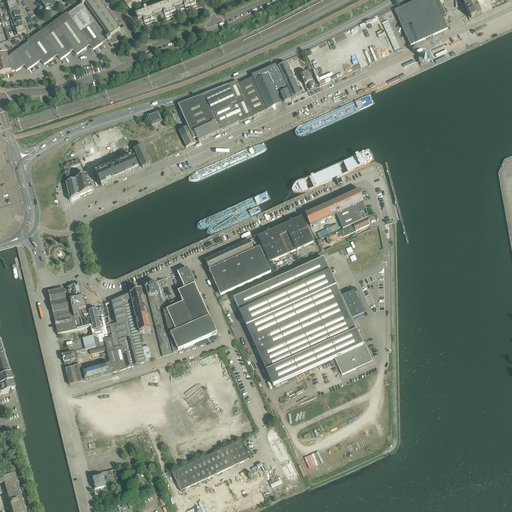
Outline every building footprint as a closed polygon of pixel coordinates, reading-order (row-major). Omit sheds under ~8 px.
[(39,0),(46,9),(48,7),(50,8),(52,10),(61,3),(58,0),(39,0)] [(81,5),(107,41),(107,42),(108,41),(109,42),(110,43),(112,44),(114,44),(116,44),(117,43),(118,42),(119,40),(120,38),(120,37),(119,35),(119,34),(118,32),(120,31),(98,0),(88,0),(87,1),(86,0),(85,0),(80,4),(81,5)] [(122,0),(131,11),(141,4),(137,0),(122,0)] [(163,6),(147,12),(147,10),(147,9),(146,9),(145,9),(144,9),(144,10),(144,11),(142,11),(142,13),(134,17),(134,16),(134,17),(136,21),(136,20),(137,20),(139,24),(141,30),(203,8),(200,2),(199,0),(179,0),(168,4),(167,2),(166,1),(165,1),(165,2),(164,2),(164,3),(162,4),(163,6)] [(434,0),(418,0),(394,11),(410,47),(448,30),(434,0)] [(9,10),(18,7),(16,2),(7,5),(9,10)] [(107,41),(81,5),(68,15),(67,13),(27,42),(28,43),(10,56),(11,57),(8,57),(12,73),(15,72),(16,73),(21,69),(21,68),(20,66),(23,64),(28,71),(37,64),(38,64),(38,63),(36,61),(39,59),(44,66),(54,59),(54,58),(53,56),(56,54),(60,61),(70,54),(70,53),(69,51),(72,49),(77,56),(86,49),(87,48),(86,47),(85,46),(88,44),(93,51),(103,44),(103,43),(101,41),(104,39),(106,41),(107,41)] [(23,22),(21,17),(13,20),(10,21),(12,26),(23,22)] [(24,26),(23,22),(12,26),(14,31),(24,28),(24,26)] [(382,31),(381,29),(381,28),(380,27),(379,26),(378,26),(377,25),(375,25),(374,26),(372,27),(371,29),(371,30),(370,31),(371,33),(371,34),(372,35),(374,36),(375,37),(376,37),(377,37),(378,37),(379,36),(380,35),(381,34),(382,33),(382,31)] [(26,33),(24,28),(14,31),(16,37),(26,33)] [(370,37),(370,35),(369,34),(369,33),(368,32),(366,31),(365,31),(364,31),(362,31),(361,32),(360,33),(359,33),(359,35),(359,36),(358,37),(359,38),(359,39),(360,41),(361,41),(362,42),(364,42),(365,42),(366,42),(368,41),(369,39),(370,38),(370,37)] [(386,42),(386,40),(385,38),(383,37),(381,37),(380,37),(378,38),(378,39),(377,40),(377,42),(377,44),(378,45),(379,46),(381,46),(383,46),(385,45),(386,44),(386,43),(386,42)] [(373,48),(373,47),(373,46),(372,45),(371,44),(370,43),(369,43),(368,43),(366,43),(365,44),(364,46),(363,48),(364,49),(365,51),(366,52),(368,52),(369,52),(370,51),(371,51),(372,50),(373,48)] [(333,48),(332,47),(332,46),(331,45),(330,44),(329,44),(328,44),(327,44),(326,44),(325,45),(325,47),(324,48),(325,49),(325,51),(327,52),(328,52),(329,52),(330,52),(331,51),(332,49),(333,48)] [(316,56),(316,55),(316,54),(315,53),(314,52),(313,51),(312,51),(310,52),(309,53),(308,54),(308,56),(308,57),(309,59),(311,59),(312,59),(314,59),(315,58),(316,57),(316,56)] [(337,57),(336,56),(336,55),(335,54),(333,53),(332,53),(331,53),(330,54),(329,54),(329,56),(328,57),(329,59),(330,60),(331,61),(332,61),(334,61),(335,60),(336,59),(337,57)] [(8,55),(0,56),(0,75),(12,73),(8,57),(8,55)] [(305,87),(308,93),(315,90),(300,55),(292,59),(305,86),(307,85),(308,86),(305,87)] [(419,59),(422,66),(426,64),(426,63),(432,61),(431,57),(426,59),(425,57),(419,59)] [(341,66),(341,64),(340,63),(339,62),(338,62),(337,62),(335,62),(334,62),(334,63),(333,64),(332,66),(333,67),(333,69),(335,70),(336,70),(338,70),(339,69),(340,68),(341,68),(341,66)] [(287,64),(277,68),(291,100),(304,95),(301,88),(298,89),(287,64)] [(284,104),(291,100),(277,68),(276,66),(270,68),(280,91),(281,94),(280,94),(284,104)] [(270,68),(252,76),(267,111),(281,105),(276,92),(280,91),(270,68)] [(181,104),(178,105),(187,126),(188,128),(194,140),(197,139),(199,143),(208,138),(221,133),(253,118),(256,116),(267,111),(252,76),(237,82),(228,86),(204,96),(191,100),(181,104)] [(158,112),(148,117),(152,127),(162,123),(158,112)] [(188,128),(179,132),(186,148),(195,144),(194,140),(188,128)] [(143,146),(134,150),(142,168),(151,164),(143,146)] [(122,160),(95,172),(101,187),(104,186),(107,185),(107,184),(112,182),(118,180),(118,179),(122,177),(122,178),(128,175),(133,172),(135,171),(138,170),(139,170),(131,154),(121,158),(122,160)] [(87,194),(93,191),(87,176),(76,180),(77,182),(80,196),(87,194)] [(77,182),(67,184),(71,201),(75,199),(80,196),(77,182)] [(337,215),(363,203),(360,191),(332,204),(337,215)] [(341,225),(343,230),(368,218),(363,203),(337,215),(336,215),(337,216),(341,225)] [(332,204),(305,216),(310,227),(336,215),(337,215),(332,204)] [(313,243),(301,217),(258,237),(270,263),(313,243)] [(339,231),(342,237),(341,237),(344,238),(370,226),(368,219),(339,231)] [(339,231),(335,234),(325,238),(328,245),(333,243),(332,241),(334,240),(334,242),(338,240),(337,239),(341,237),(342,237),(339,231)] [(250,241),(208,260),(205,261),(220,296),(271,273),(259,248),(254,251),(250,241)] [(369,361),(352,321),(364,316),(360,307),(361,305),(360,304),(358,303),(353,292),(341,298),(323,259),(234,299),(273,387),(334,359),(342,376),(356,370),(355,367),(369,361)] [(188,269),(178,274),(184,288),(194,284),(188,269)] [(159,295),(156,284),(147,288),(146,288),(146,289),(146,290),(148,298),(159,295)] [(183,303),(163,312),(173,354),(178,352),(217,334),(210,317),(209,317),(194,284),(184,288),(185,289),(178,292),(183,303)] [(70,300),(71,301),(71,302),(72,302),(72,300),(73,300),(72,298),(83,295),(81,286),(80,286),(68,289),(70,300)] [(53,314),(73,310),(71,303),(71,302),(71,301),(66,302),(64,290),(48,293),(53,314)] [(151,330),(141,290),(130,295),(140,334),(143,334),(142,332),(151,330)] [(122,347),(128,369),(146,363),(139,335),(140,334),(130,295),(112,303),(117,324),(114,325),(120,347),(122,347)] [(148,298),(162,358),(173,354),(159,295),(148,298)] [(72,302),(71,302),(71,303),(73,310),(75,319),(81,318),(79,311),(86,309),(85,304),(85,302),(84,297),(73,300),(72,300),(72,302)] [(88,309),(86,309),(79,311),(81,318),(75,319),(78,331),(90,328),(93,337),(93,338),(99,336),(103,335),(99,317),(104,316),(102,308),(97,310),(90,311),(89,309),(88,309)] [(78,331),(75,319),(73,310),(53,314),(58,335),(78,331)] [(93,338),(93,337),(83,339),(86,351),(95,348),(93,338)] [(105,340),(110,365),(112,374),(128,369),(122,347),(120,347),(115,348),(113,338),(105,340)] [(0,395),(13,392),(14,391),(0,345),(0,395)] [(105,347),(89,350),(90,356),(106,352),(105,347)] [(74,354),(63,356),(65,366),(76,363),(74,354)] [(74,368),(66,370),(70,386),(85,382),(112,374),(110,365),(82,372),(81,366),(74,367),(74,368)] [(288,481),(297,476),(280,441),(279,438),(274,428),(273,428),(273,429),(272,429),(271,430),(270,431),(270,432),(269,432),(269,433),(268,434),(268,435),(268,436),(268,437),(268,438),(268,439),(268,440),(268,441),(269,443),(270,442),(288,481)] [(240,442),(172,474),(181,492),(249,460),(240,442)] [(303,476),(307,474),(303,465),(299,466),(303,476)] [(100,476),(92,478),(95,491),(94,491),(96,496),(99,495),(100,495),(100,494),(99,488),(106,487),(106,488),(110,487),(108,477),(111,476),(110,474),(107,475),(106,473),(100,474),(100,476)] [(140,488),(142,487),(145,485),(140,474),(135,476),(140,488)] [(3,478),(13,511),(25,511),(26,511),(25,509),(25,508),(24,508),(21,496),(21,495),(21,493),(20,493),(19,493),(17,487),(16,483),(14,475),(3,478)] [(141,488),(143,494),(149,491),(146,485),(141,488)] [(200,507),(189,511),(188,511),(194,511),(196,511),(197,511),(196,511),(201,511),(200,511),(200,510),(199,510),(201,509),(202,511),(204,511),(200,503),(198,504),(200,507)]
